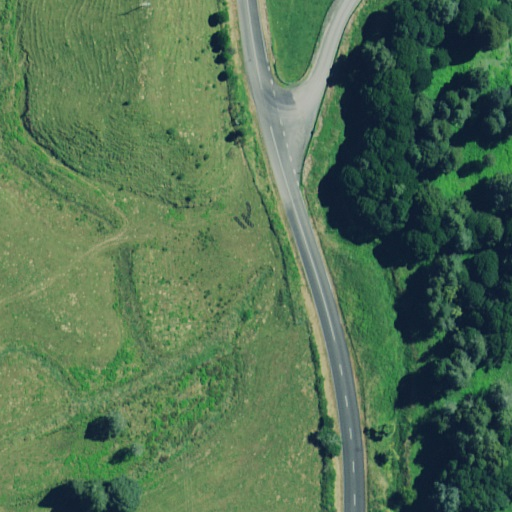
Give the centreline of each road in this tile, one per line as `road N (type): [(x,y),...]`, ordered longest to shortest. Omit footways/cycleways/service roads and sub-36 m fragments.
road 1 (tertiary): [(354,511),(333,337),(271,134)]
road 2 (unclassified): [(271,134),(303,109),(336,20),(353,0)]
road 3 (tertiary): [(271,134),(248,0)]
